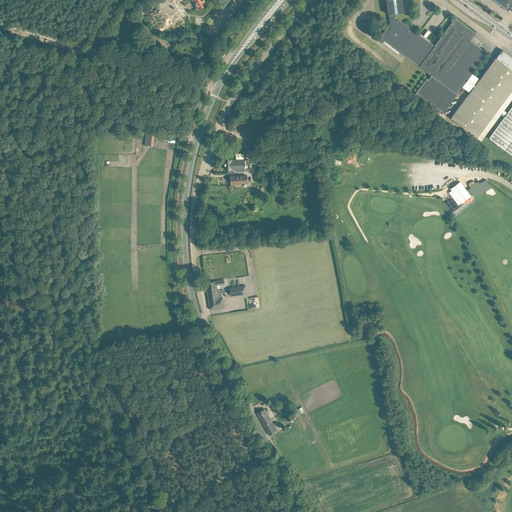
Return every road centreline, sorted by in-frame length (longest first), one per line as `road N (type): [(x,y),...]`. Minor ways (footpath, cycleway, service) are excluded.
road 1 (unclassified): [(199,319),(205,316),(191,223),(208,151),(236,94),(312,0)]
road 2 (track): [(161,504),(97,382),(0,251)]
road 3 (secondary): [(199,319),(185,256),(186,197),(216,89)]
road 4 (unclassified): [(216,89),(0,22)]
road 5 (secondary): [(302,511),(199,319)]
